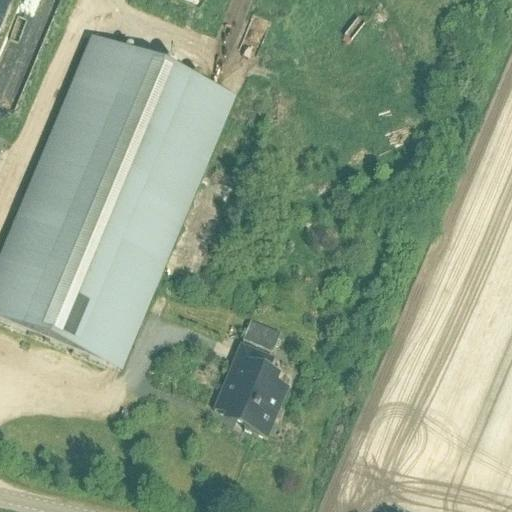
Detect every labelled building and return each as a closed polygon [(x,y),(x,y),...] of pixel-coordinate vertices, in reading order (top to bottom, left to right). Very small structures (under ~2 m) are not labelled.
[(270,3),(266,12),(282,18),(285,9),(270,3)] [(0,118),(6,121),(37,34),(6,23),(0,40),(0,118)] [(87,49),(0,266),(0,327),(125,378),(234,108),(87,49)] [(250,328),(241,349),(272,361),(280,341),(250,328)] [(240,351),(214,416),(245,429),(243,435),(266,445),(288,392),(266,383),(274,365),(240,351)]
